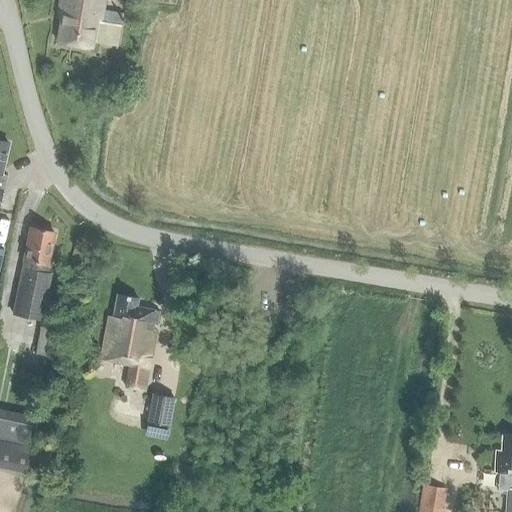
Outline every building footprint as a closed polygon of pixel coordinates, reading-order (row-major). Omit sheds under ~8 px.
[(62,14),(57,43),(90,49),(92,43),(116,47),(120,25),(100,22),(104,0),(59,0),(57,14),(62,14)] [(23,260),(23,261),(22,268),(21,268),(12,314),(40,320),(50,275),(44,273),(46,265),(53,233),(30,228),(23,260)] [(136,299),(117,295),(112,318),(108,317),(100,360),(128,365),(124,387),(142,391),(158,312),(135,308),(136,299)] [(52,322),(40,320),(34,354),(46,357),(52,322)] [(167,435),(174,398),(151,394),(144,430),(167,435)] [(32,417),(0,410),(0,439),(27,445),(32,417)] [(511,511),(511,435),(501,435),(500,451),(495,451),(494,473),(498,474),(497,490),(509,490),(508,511),(511,511)] [(0,441),(0,463),(25,469),(30,448),(0,441)]
